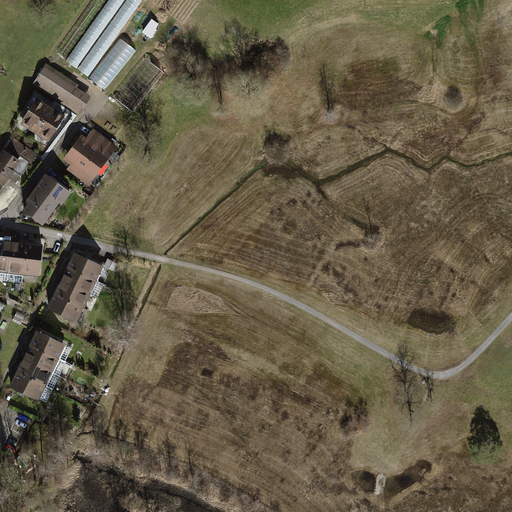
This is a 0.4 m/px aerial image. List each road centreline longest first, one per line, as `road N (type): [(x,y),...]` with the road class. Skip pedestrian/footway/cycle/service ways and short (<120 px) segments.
road 1 (track): [(161,260),(269,290),(428,372),(464,365),(511,315)]
road 2 (residential): [(0,222),(161,260)]
